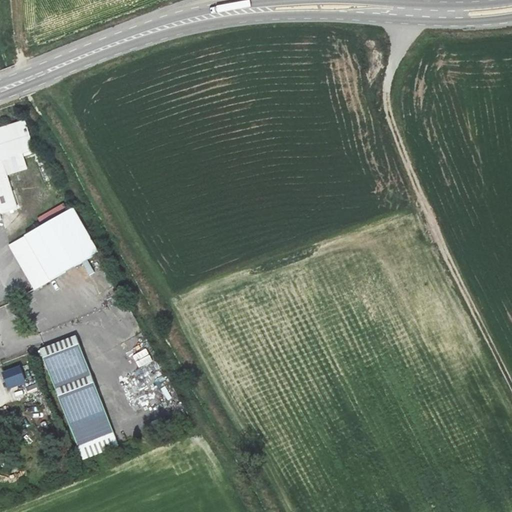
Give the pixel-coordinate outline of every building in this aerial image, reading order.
[(0,213),(17,208),(7,175),(27,168),(23,153),(32,150),(22,123),(0,130),(0,213)] [(72,208),(10,245),(35,288),(97,251),(72,208)] [(39,351),(82,459),(118,445),(75,336),(39,351)] [(133,354),(137,367),(152,362),(147,349),(133,354)] [(3,372),(9,388),(25,382),(19,366),(3,372)]
